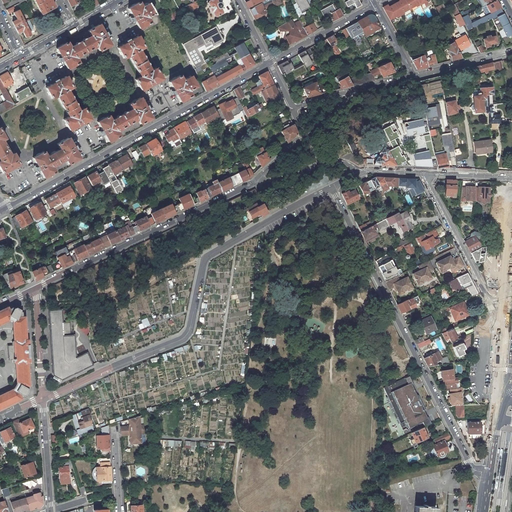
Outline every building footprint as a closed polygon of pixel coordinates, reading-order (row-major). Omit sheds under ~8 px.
[(34,0),(41,14),(55,7),(50,0),(34,0)] [(85,4),(88,10),(94,6),(91,0),(89,0),(85,2),(85,4)] [(210,0),(208,1),(208,3),(210,7),(209,7),(212,12),(214,16),(216,17),(222,14),(222,12),(220,8),(221,8),(222,6),(221,3),(218,3),(216,0),(210,0)] [(249,9),(261,3),(267,0),(251,0),(246,3),(249,9)] [(309,7),(305,0),(288,0),(291,6),(296,3),(300,12),(309,7)] [(343,0),(347,6),(353,3),(356,8),(361,5),(358,0),(343,0)] [(387,5),(383,7),(389,20),(396,16),(397,17),(404,14),(403,13),(416,5),(417,6),(423,3),(424,5),(431,2),(430,0),(398,0),(399,1),(388,7),(387,5)] [(486,5),(473,12),(477,17),(478,19),(487,14),(487,16),(488,17),(501,10),(500,8),(500,7),(496,0),(486,5)] [(131,6),(128,8),(139,29),(142,27),(143,26),(143,25),(145,24),(146,24),(147,24),(150,22),(148,19),(147,16),(148,16),(149,17),(154,13),(149,3),(144,6),(143,7),(143,8),(141,6),(139,2),(135,4),(135,6),(133,7),(132,6),(131,6)] [(261,3),(249,9),(254,19),(266,13),(264,10),(270,7),(269,4),(262,7),(261,3)] [(333,3),(320,10),(324,18),(329,15),(333,21),(343,15),(340,9),(338,10),(336,8),(333,3)] [(443,4),(435,8),(437,13),(445,9),(443,4)] [(454,4),(449,7),(454,17),(455,16),(460,26),(464,24),(461,17),(454,4)] [(17,19),(12,22),(15,27),(25,22),(18,10),(13,12),(17,19)] [(467,15),(461,17),(464,24),(468,30),(470,29),(483,23),(491,19),(496,16),(503,13),(501,10),(488,17),(479,21),(478,19),(477,17),(474,18),(471,13),(467,16),(467,15)] [(511,33),(511,31),(503,13),(496,16),(498,21),(494,23),(497,29),(501,27),(506,36),(511,33)] [(354,43),(360,54),(371,48),(365,36),(380,28),(374,17),(368,16),(345,28),(351,38),(354,43)] [(25,22),(15,27),(18,33),(22,30),(26,37),(31,35),(29,30),(33,28),(29,20),(25,22)] [(303,28),(300,22),(299,21),(294,24),(291,20),(278,27),(280,31),(283,31),(285,31),(285,35),(287,39),(286,40),(285,41),(287,45),(294,40),(295,42),(307,35),(303,28)] [(307,35),(316,30),(313,23),(303,28),(307,35)] [(60,46),(56,48),(67,69),(71,67),(71,66),(72,65),(73,64),(75,65),(75,64),(78,62),(76,59),(75,57),(76,56),(77,56),(94,47),(95,46),(96,45),(97,47),(99,51),(103,49),(103,47),(105,46),(106,47),(107,47),(110,45),(99,25),(95,27),(95,28),(93,29),(92,29),(88,31),(90,34),(91,37),(89,37),(88,37),(72,46),(72,47),(71,48),(69,46),(67,42),(63,44),(63,46),(62,47),(60,46)] [(214,28),(182,43),(192,64),(194,69),(195,69),(200,66),(205,63),(196,46),(203,43),(204,46),(211,43),(212,44),(221,40),(214,28)] [(345,28),(342,30),(348,40),(351,38),(345,28)] [(332,35),(326,39),(330,46),(335,55),(339,53),(337,50),(339,48),(332,35)] [(138,36),(117,47),(119,51),(120,51),(121,51),(122,53),(121,54),(122,55),(123,58),(127,56),(129,55),(130,56),(130,57),(139,74),(140,75),(141,76),(139,77),(135,79),(137,83),(139,83),(140,85),(139,86),(139,87),(141,90),(161,79),(159,75),(158,75),(157,73),(157,72),(157,71),(155,68),(152,70),(149,71),(148,69),(149,68),(147,66),(147,65),(145,65),(145,64),(145,63),(146,63),(146,62),(143,58),(142,58),(141,58),(141,57),(141,56),(142,56),(142,55),(140,53),(139,52),(138,51),(140,49),(144,47),(142,44),(141,43),(140,43),(139,42),(140,40),(139,40),(138,36)] [(464,36),(453,42),(458,51),(469,45),(464,36)] [(487,38),(483,39),(485,47),(489,46),(489,44),(496,42),(494,36),(491,37),(491,36),(486,37),(487,38)] [(246,49),(253,45),(250,38),(234,47),(237,52),(229,56),(227,51),(214,58),(216,61),(215,62),(215,63),(209,67),(212,72),(212,73),(228,65),(226,60),(233,56),(236,61),(248,54),(246,49)] [(326,39),(322,41),(326,48),(330,46),(326,39)] [(453,42),(446,46),(449,52),(452,60),(461,58),(458,51),(453,42)] [(312,54),(311,51),(309,48),(298,54),(303,64),(305,67),(312,64),(308,56),(312,54)] [(254,65),(248,54),(236,61),(239,65),(242,71),(254,65)] [(412,61),(417,69),(430,66),(429,62),(426,63),(426,62),(423,56),(412,61)] [(293,68),(290,63),(289,64),(287,60),(283,62),(277,66),(281,74),(282,74),(285,72),(286,74),(291,72),(289,70),(293,68)] [(501,60),(495,62),(495,65),(496,70),(497,70),(503,69),(502,64),(501,60)] [(389,63),(378,68),(381,74),(382,76),(386,75),(392,72),(394,71),(389,63)] [(492,63),(476,67),(477,74),(482,72),(483,74),(485,73),(491,72),(491,71),(492,71),(492,70),(494,69),(492,63)] [(305,67),(303,64),(294,69),(293,68),(289,70),(291,72),(295,79),(301,76),(308,73),(305,67)] [(218,85),(242,71),(239,65),(215,78),(218,85)] [(21,73),(21,72),(18,66),(15,68),(16,72),(9,76),(7,72),(0,76),(0,78),(5,87),(13,83),(15,87),(22,83),(25,80),(26,80),(22,72),(21,73)] [(195,69),(198,77),(204,74),(201,69),(200,66),(195,69)] [(376,68),(370,72),(370,73),(372,77),(377,74),(377,75),(379,74),(376,68)] [(273,84),(267,71),(259,76),(263,84),(250,91),(252,96),(263,90),(265,89),(273,84)] [(208,79),(207,80),(211,88),(218,85),(215,78),(212,73),(212,72),(209,74),(209,75),(207,77),(208,79)] [(342,88),(352,86),(348,79),(347,77),(347,76),(344,72),(335,77),(338,81),(338,82),(342,88)] [(352,86),(374,80),(372,77),(370,73),(352,78),(348,79),(352,86)] [(172,80),(169,82),(180,102),(183,100),(184,100),(184,98),(185,97),(187,98),(191,96),(189,92),(188,90),(189,89),(190,89),(196,86),(190,76),(185,79),(185,80),(183,81),(182,79),(180,75),(176,77),(176,78),(176,79),(174,80),(172,80)] [(66,76),(46,88),(48,91),(49,92),(50,93),(50,95),(52,98),(56,96),(58,95),(58,96),(58,98),(67,115),(69,115),(69,116),(67,117),(64,119),(65,123),(66,123),(67,124),(68,125),(68,127),(70,130),(90,119),(88,115),(86,115),(85,113),(86,112),(86,111),(84,108),(80,110),(78,111),(77,109),(77,108),(76,106),(75,105),(74,105),(73,104),(74,103),(74,102),(72,98),(71,98),(70,98),(69,97),(69,96),(70,96),(70,95),(68,93),(67,92),(66,91),(68,89),(72,87),(70,84),(70,83),(68,83),(67,82),(68,80),(66,76)] [(10,97),(8,93),(7,92),(6,89),(5,87),(0,78),(0,89),(7,101),(0,105),(0,112),(14,105),(11,98),(10,97)] [(206,79),(201,82),(206,91),(211,88),(207,80),(206,79)] [(303,88),(307,97),(321,94),(315,82),(303,88)] [(272,102),(280,98),(273,84),(265,89),(272,102)] [(490,85),(479,86),(479,89),(479,90),(479,92),(480,95),(491,95),(490,85)] [(244,96),(239,87),(233,90),(236,95),(238,100),(244,96)] [(479,92),(479,90),(474,91),(472,92),(473,96),(473,104),(472,104),(470,107),(473,109),(474,109),(474,112),(482,111),(482,113),(485,112),(485,111),(482,111),(481,106),(480,95),(479,92)] [(225,101),(223,102),(225,104),(222,106),(221,106),(220,106),(215,109),(218,117),(220,120),(225,117),(231,114),(232,115),(239,111),(239,109),(236,104),(240,102),(238,100),(236,95),(232,98),(231,97),(225,101)] [(491,95),(480,95),(481,106),(492,105),(491,95)] [(100,120),(97,122),(108,142),(112,140),(112,138),(114,137),(115,138),(116,138),(119,136),(117,132),(116,130),(117,129),(118,130),(135,120),(136,119),(137,118),(138,120),(140,124),(144,122),(144,120),(146,120),(147,120),(151,118),(140,98),(136,100),(136,102),(134,102),(133,102),(132,102),(129,104),(131,108),(131,110),(130,111),(129,110),(113,119),(113,120),(112,121),(110,119),(108,116),(104,117),(104,118),(104,119),(102,120),(101,120),(100,120)] [(455,100),(445,103),(447,115),(457,113),(456,109),(459,109),(458,105),(456,105),(455,100)] [(246,108),(243,109),(244,111),(247,117),(260,110),(258,106),(257,104),(247,110),(246,108)] [(213,106),(200,114),(204,122),(206,124),(218,117),(215,109),(213,106)] [(426,117),(429,129),(433,128),(430,115),(429,115),(428,107),(429,107),(424,108),(424,109),(426,117)] [(489,123),(500,123),(500,115),(492,115),(492,112),(490,112),(490,115),(489,115),(489,123)] [(187,122),(191,129),(204,122),(200,114),(193,117),(194,118),(187,122)] [(426,117),(402,122),(405,136),(429,131),(429,129),(426,117)] [(184,122),(173,128),(179,138),(190,133),(189,130),(191,129),(187,122),(185,123),(184,122)] [(398,146),(395,139),(401,135),(394,122),(377,130),(385,146),(396,165),(409,166),(403,155),(401,156),(399,152),(401,151),(398,146)] [(289,127),(281,131),(288,143),(298,134),(293,125),(289,127)] [(176,149),(183,145),(179,138),(173,128),(169,131),(170,133),(165,136),(169,143),(170,145),(174,144),(176,149)] [(0,129),(0,159),(1,160),(0,160),(0,165),(0,166),(2,168),(1,170),(3,173),(19,164),(17,161),(16,160),(15,158),(15,156),(13,153),(9,155),(9,154),(9,153),(3,142),(1,141),(1,140),(5,138),(3,135),(1,135),(0,132),(1,131),(0,129)] [(454,151),(451,133),(450,129),(441,131),(441,134),(444,147),(448,146),(449,152),(451,160),(455,159),(454,151)] [(412,154),(415,166),(437,167),(435,156),(430,137),(430,134),(423,136),(426,151),(412,154)] [(36,156),(33,158),(44,178),(48,176),(48,174),(49,173),(51,174),(55,172),(53,168),(52,166),(53,165),(54,166),(64,160),(64,159),(65,159),(66,160),(68,164),(72,162),(72,160),(74,160),(75,160),(79,158),(68,138),(64,140),(64,142),(63,142),(61,142),(57,144),(59,148),(60,150),(59,150),(58,150),(55,152),(55,153),(53,154),(51,154),(48,155),(48,157),(47,157),(46,155),(43,152),(40,153),(40,154),(39,155),(38,156),(36,156)] [(154,139),(145,144),(150,152),(152,155),(161,150),(154,139)] [(490,140),(474,142),(476,154),(486,152),(486,151),(491,150),(490,140)] [(150,152),(145,144),(139,148),(143,156),(150,152)] [(378,157),(373,164),(396,165),(385,146),(384,148),(383,148),(380,152),(383,154),(380,158),(378,157)] [(256,157),(261,167),(269,160),(262,147),(255,151),(255,152),(255,153),(255,154),(255,155),(255,156),(256,156),(257,156),(256,157)] [(136,151),(132,153),(135,158),(137,162),(140,160),(138,156),(136,151)] [(437,167),(447,168),(446,161),(451,160),(449,152),(445,153),(445,154),(441,155),(435,156),(437,167)] [(126,155),(116,160),(122,170),(132,164),(133,167),(138,164),(137,162),(135,158),(130,161),(126,155)] [(122,170),(116,160),(108,165),(114,174),(122,170)] [(122,190),(116,179),(113,174),(108,165),(106,161),(103,163),(100,164),(103,171),(105,174),(108,180),(112,187),(114,190),(116,193),(122,190)] [(245,161),(241,162),(245,169),(249,178),(253,174),(249,169),(248,168),(245,163),(245,162),(245,161)] [(238,173),(231,176),(235,185),(242,181),(249,178),(245,169),(238,173)] [(95,172),(87,176),(92,185),(100,181),(95,172)] [(231,176),(218,183),(222,191),(235,185),(231,176)] [(374,188),(375,190),(379,197),(383,194),(381,189),(375,177),(370,180),(374,188)] [(398,178),(375,177),(381,189),(383,192),(389,190),(387,186),(393,186),(398,186),(398,178)] [(84,178),(74,183),(80,194),(90,188),(84,178)] [(107,178),(101,182),(105,189),(111,185),(107,178)] [(398,186),(397,188),(403,189),(404,192),(409,190),(413,188),(416,195),(424,190),(418,179),(398,178),(398,186)] [(370,180),(358,185),(362,194),(374,188),(370,180)] [(445,185),(445,195),(451,195),(451,197),(455,197),(455,192),(455,185),(455,180),(446,180),(446,185),(445,185)] [(218,183),(204,189),(208,198),(222,191),(218,183)] [(474,188),(474,187),(472,187),(470,185),(468,186),(465,186),(466,188),(462,188),(461,198),(465,198),(465,200),(474,200),(474,188)] [(69,186),(56,193),(61,202),(62,203),(71,198),(72,199),(75,198),(74,196),(75,196),(69,186)] [(489,187),(483,187),(482,186),(481,187),(478,187),(478,188),(474,188),(474,200),(478,201),(477,202),(481,202),(483,200),(485,202),(488,202),(488,197),(490,195),(489,193),(489,187)] [(198,197),(200,202),(208,198),(204,189),(196,193),(198,197)] [(341,194),(347,204),(358,198),(354,190),(348,193),(347,191),(341,194)] [(50,207),(61,202),(56,193),(46,199),(50,207)] [(181,203),(176,205),(179,211),(184,209),(194,204),(189,194),(179,198),(181,203)] [(35,203),(29,207),(35,219),(46,214),(40,203),(36,205),(35,203)] [(171,204),(160,209),(165,218),(175,213),(171,204)] [(261,214),(262,216),(267,213),(262,204),(258,206),(256,204),(247,209),(252,218),(258,214),(259,215),(261,214)] [(46,205),(43,206),(49,217),(56,213),(54,209),(50,211),(46,205)] [(150,213),(155,223),(165,218),(160,209),(150,213)] [(25,211),(11,218),(16,230),(31,222),(25,211)] [(405,212),(399,215),(398,213),(394,215),(394,214),(389,217),(387,218),(390,223),(397,219),(399,221),(397,222),(399,225),(400,225),(403,231),(412,227),(410,223),(409,221),(411,221),(406,212),(405,212)] [(135,221),(140,230),(150,225),(147,219),(145,216),(135,221)] [(372,225),(360,231),(366,242),(370,240),(374,238),(377,236),(376,234),(389,227),(387,222),(386,221),(385,219),(377,223),(372,225)] [(370,221),(358,227),(360,231),(372,225),(370,221)] [(120,240),(128,236),(135,233),(132,227),(128,228),(127,226),(124,227),(115,231),(120,240)] [(435,229),(417,238),(419,242),(421,241),(431,236),(432,238),(438,235),(435,229)] [(99,238),(104,247),(120,240),(115,231),(106,235),(99,238)] [(479,236),(477,233),(474,232),(471,233),(470,237),(466,239),(467,240),(465,242),(470,251),(475,261),(478,260),(477,262),(483,261),(484,253),(485,247),(479,247),(480,246),(480,245),(478,240),(477,241),(475,238),(479,236)] [(425,249),(437,243),(436,239),(434,239),(433,239),(432,238),(431,236),(421,241),(423,245),(425,249)] [(104,247),(99,238),(90,243),(84,246),(85,249),(88,255),(92,253),(94,252),(104,247)] [(409,244),(403,247),(406,254),(409,253),(409,254),(413,252),(409,244)] [(78,260),(88,255),(85,249),(84,246),(83,245),(73,249),(67,252),(69,256),(72,263),(76,261),(78,260)] [(67,252),(65,248),(56,252),(59,257),(67,252)] [(57,257),(62,267),(72,263),(69,256),(67,252),(59,257),(57,257)] [(390,260),(386,254),(375,261),(385,281),(393,278),(396,276),(398,275),(391,260),(390,260)] [(454,260),(452,261),(451,259),(450,256),(441,260),(436,263),(441,273),(444,271),(446,271),(445,270),(450,267),(450,269),(455,267),(456,270),(464,267),(461,261),(459,257),(454,260)] [(418,265),(420,270),(413,274),(414,277),(417,275),(421,283),(423,283),(422,282),(426,280),(427,281),(432,278),(429,272),(428,270),(432,268),(428,260),(418,265)] [(44,266),(32,271),(35,280),(43,277),(42,273),(46,271),(46,270),(44,266)] [(18,271),(8,275),(8,276),(8,278),(8,279),(9,282),(8,284),(10,288),(23,283),(18,271)] [(471,281),(467,273),(457,278),(454,279),(450,281),(454,288),(456,288),(456,292),(463,289),(461,285),(470,281),(471,281)] [(393,278),(385,281),(387,285),(389,288),(408,279),(407,277),(399,281),(396,276),(393,278)] [(403,291),(407,289),(407,290),(412,288),(408,279),(389,288),(389,289),(395,287),(398,294),(403,292),(403,291)] [(472,285),(470,281),(461,285),(463,289),(467,287),(471,296),(477,293),(473,284),(472,285)] [(467,287),(463,289),(467,297),(471,296),(467,287)] [(397,305),(401,312),(412,307),(412,308),(421,304),(420,303),(417,297),(417,296),(416,296),(408,300),(407,300),(397,305)] [(463,302),(449,308),(455,321),(468,314),(463,302)] [(7,345),(8,360),(13,359),(13,360),(15,360),(15,363),(17,383),(14,388),(0,394),(0,408),(21,398),(20,397),(24,395),(25,394),(27,391),(27,389),(28,389),(27,385),(29,385),(27,362),(29,362),(28,350),(28,340),(26,340),(24,317),(22,317),(22,312),(20,312),(20,310),(16,308),(14,309),(13,307),(8,309),(7,307),(0,310),(0,324),(10,319),(13,320),(14,341),(13,341),(14,345),(7,345)] [(61,309),(49,310),(53,377),(59,380),(92,364),(87,352),(77,357),(76,357),(75,357),(74,335),(70,335),(69,322),(62,322),(61,309)] [(430,317),(421,321),(426,333),(435,329),(430,317)] [(138,325),(140,328),(150,325),(147,318),(141,320),(142,323),(138,325)] [(465,331),(467,335),(474,332),(474,327),(465,331)] [(449,337),(451,342),(457,339),(452,328),(446,331),(441,333),(444,340),(449,337)] [(416,344),(418,348),(431,342),(429,339),(424,341),(416,344)] [(462,343),(453,347),(458,357),(464,354),(463,350),(465,349),(462,343)] [(424,358),(428,366),(437,365),(435,362),(437,361),(441,359),(437,351),(433,354),(432,352),(431,352),(426,354),(427,356),(424,358)] [(451,369),(441,371),(442,379),(444,379),(453,378),(451,369)] [(400,423),(405,420),(409,427),(422,421),(425,426),(431,423),(428,417),(426,417),(424,412),(425,411),(418,395),(416,396),(411,386),(413,385),(409,375),(383,387),(400,423)] [(447,389),(450,389),(458,387),(456,377),(453,378),(444,379),(445,383),(445,385),(446,384),(447,389)] [(463,404),(460,391),(463,391),(462,387),(458,387),(450,389),(450,393),(449,393),(450,397),(449,397),(448,399),(448,401),(450,402),(451,402),(451,405),(456,404),(463,404)] [(185,402),(186,406),(186,407),(195,405),(196,405),(199,405),(198,402),(203,400),(202,397),(185,402)] [(463,405),(455,405),(456,415),(457,417),(463,417),(463,405)] [(160,414),(165,412),(165,414),(170,413),(169,411),(172,410),(171,407),(159,410),(157,411),(157,416),(160,416),(160,414)] [(89,415),(91,415),(88,408),(81,411),(83,417),(89,415)] [(82,417),(83,420),(77,422),(79,428),(76,429),(78,434),(93,429),(92,424),(89,415),(83,417),(82,417)] [(130,435),(130,443),(141,443),(141,434),(144,434),(144,429),(144,425),(141,425),(140,415),(129,418),(130,426),(121,426),(121,430),(121,435),(130,435)] [(29,418),(19,423),(18,419),(11,422),(18,438),(30,433),(28,429),(33,427),(29,418)] [(405,420),(400,423),(403,430),(409,427),(405,420)] [(480,422),(467,422),(467,433),(480,433),(480,422)] [(108,425),(101,427),(101,432),(102,432),(102,434),(101,434),(101,435),(96,435),(97,448),(101,448),(109,447),(108,425)] [(10,427),(0,431),(0,442),(1,445),(3,449),(7,447),(4,441),(14,436),(10,427)] [(422,427),(411,432),(416,442),(427,437),(422,427)] [(447,433),(434,439),(436,444),(432,445),(433,449),(432,449),(431,451),(433,456),(435,456),(438,455),(440,457),(441,457),(442,457),(443,457),(444,456),(444,455),(444,452),(448,451),(444,441),(450,438),(447,433)] [(73,467),(70,460),(66,461),(66,465),(62,465),(62,467),(59,467),(60,477),(64,477),(64,483),(71,483),(70,473),(68,473),(67,467),(69,469),(73,467)] [(32,462),(20,465),(24,476),(35,473),(32,462)] [(111,482),(110,467),(100,467),(99,467),(96,467),(97,471),(95,471),(94,472),(93,473),(93,474),(94,475),(95,476),(97,476),(97,480),(101,480),(101,483),(111,482)] [(3,497),(10,495),(8,487),(1,489),(3,495),(3,497)] [(18,500),(10,503),(13,511),(19,511),(22,511),(24,510),(25,511),(33,508),(36,507),(39,507),(43,503),(42,495),(41,496),(40,496),(39,492),(33,494),(33,495),(26,498),(18,500)]
